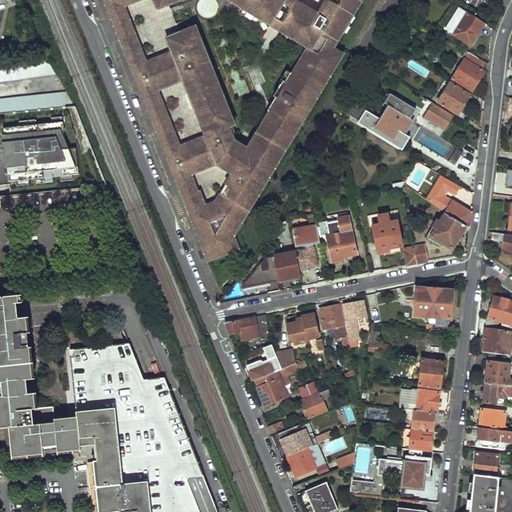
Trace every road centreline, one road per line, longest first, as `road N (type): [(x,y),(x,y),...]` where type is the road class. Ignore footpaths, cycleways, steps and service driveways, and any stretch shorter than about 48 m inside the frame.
road 1 (residential): [(78,0),(208,318)]
road 2 (residential): [(475,264),(208,318)]
road 3 (residential): [(475,264),(499,52),(511,12)]
road 4 (residential): [(447,511),(475,264)]
road 5 (residential): [(208,318),(291,511)]
